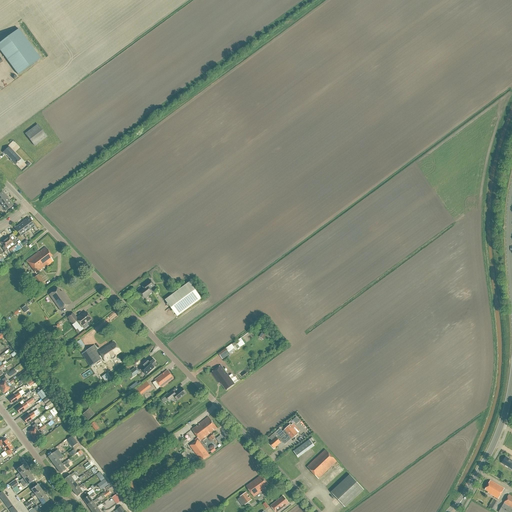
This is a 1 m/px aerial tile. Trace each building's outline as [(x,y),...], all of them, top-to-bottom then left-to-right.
[(19,29),(0,42),(0,50),(18,75),(40,59),(19,29)] [(47,137),(37,124),(25,134),(34,147),(47,137)] [(9,147),(3,152),(15,164),(21,159),(9,147)] [(0,207),(9,201),(6,196),(0,200),(0,205),(0,207)] [(13,206),(9,201),(0,207),(0,211),(2,210),(1,209),(2,208),(5,212),(13,206)] [(33,229),(35,231),(37,229),(29,218),(24,222),(30,229),(33,227),(34,228),(33,229)] [(32,233),(30,229),(24,222),(19,225),(28,236),(30,235),(32,233)] [(26,238),(28,236),(19,225),(15,229),(20,236),(24,234),(25,235),(24,236),(26,238)] [(9,245),(12,243),(14,245),(17,243),(14,239),(12,240),(9,236),(5,239),(5,240),(9,245)] [(9,245),(5,240),(1,243),(4,247),(2,248),(5,252),(8,250),(6,248),(9,245)] [(39,252),(27,261),(36,274),(41,271),(41,270),(43,268),(44,269),(53,262),(50,257),(52,256),(46,247),(39,252)] [(44,282),(39,274),(32,279),(38,286),(44,282)] [(146,288),(139,293),(144,298),(145,298),(145,299),(148,297),(147,296),(152,292),(150,289),(154,286),(150,280),(144,285),(146,288)] [(165,300),(177,316),(201,298),(189,282),(165,300)] [(60,311),(70,304),(62,292),(60,293),(58,289),(49,295),(60,311)] [(91,320),(86,312),(80,317),(79,316),(77,318),(73,313),(67,318),(73,324),(77,321),(81,327),(91,320)] [(80,349),(85,346),(81,339),(76,343),(80,349)] [(218,354),(222,360),(236,350),(241,347),(237,341),(232,345),(232,344),(218,354)] [(114,343),(99,352),(101,356),(99,357),(96,351),(97,350),(94,345),(81,354),(90,367),(101,360),(101,359),(102,358),(105,362),(111,358),(111,359),(113,359),(115,358),(115,356),(120,352),(114,343)] [(152,365),(155,361),(152,358),(150,360),(149,359),(141,366),(142,367),(140,369),(146,376),(155,368),(152,365)] [(229,376),(221,366),(211,373),(218,383),(220,382),(226,391),(235,384),(234,384),(238,381),(235,377),(234,377),(232,374),(229,376)] [(14,369),(9,372),(11,376),(16,373),(16,372),(19,370),(18,367),(14,369)] [(133,377),(140,372),(136,367),(129,372),(133,377)] [(161,388),(173,379),(167,371),(155,380),(161,388)] [(102,376),(106,382),(111,378),(107,372),(102,376)] [(3,382),(0,384),(0,388),(1,389),(7,385),(9,383),(8,382),(7,380),(8,380),(5,377),(2,380),(3,382)] [(7,385),(1,389),(4,393),(9,389),(10,391),(14,388),(12,386),(11,386),(10,384),(15,381),(13,378),(8,382),(9,383),(7,385)] [(34,378),(28,383),(30,386),(37,381),(34,378)] [(182,387),(176,392),(175,393),(173,391),(171,392),(166,397),(169,401),(175,397),(178,401),(187,394),(182,387)] [(47,396),(42,390),(37,393),(42,400),(47,396)] [(17,399),(21,396),(19,393),(15,396),(14,395),(11,398),(12,398),(9,400),(11,404),(14,401),(15,402),(18,400),(17,399)] [(28,406),(26,403),(26,402),(22,405),(21,405),(19,407),(16,410),(19,414),(22,411),(22,412),(25,410),(24,409),(26,407),(28,406)] [(53,416),(58,413),(54,408),(50,411),(53,416)] [(33,412),(29,415),(26,417),(23,419),(26,423),(29,421),(29,422),(32,419),(36,416),(40,413),(37,410),(33,412)] [(92,417),(87,411),(83,414),(88,420),(92,417)] [(217,428),(208,417),(199,425),(197,427),(196,426),(192,430),(198,439),(195,441),(196,442),(190,446),(202,462),(210,456),(199,442),(200,441),(217,428)] [(33,428),(28,432),(31,436),(38,431),(36,428),(38,427),(36,424),(32,426),(33,428)] [(298,434),(290,425),(284,430),(292,439),(298,434)] [(285,435),(280,429),(270,438),(272,441),(269,443),(274,449),(281,443),(278,440),(280,438),(280,439),(285,435)] [(38,431),(31,436),(34,439),(39,436),(40,438),(44,435),(42,432),(40,433),(38,431)] [(221,435),(217,438),(220,443),(225,440),(221,435)] [(67,440),(72,448),(78,443),(73,436),(67,440)] [(313,444),(310,439),(294,451),(299,457),(314,446),(313,444)] [(0,445),(1,446),(3,449),(10,444),(7,440),(4,442),(2,440),(0,441),(0,445)] [(10,450),(13,448),(10,444),(3,449),(7,455),(11,452),(10,450)] [(54,453),(48,457),(53,463),(58,459),(55,454),(57,453),(57,454),(60,452),(58,450),(54,453)] [(307,467),(318,479),(337,462),(325,450),(307,467)] [(58,459),(53,463),(57,468),(62,464),(59,460),(61,459),(61,460),(64,458),(62,456),(58,459)] [(508,467),(511,470),(511,460),(505,457),(502,462),(506,465),(505,466),(508,467)] [(62,464),(57,468),(61,474),(66,470),(63,466),(65,465),(65,466),(68,464),(66,461),(62,464)] [(20,474),(26,470),(23,465),(16,469),(19,473),(16,476),(17,477),(20,475),(20,474)] [(30,475),(26,470),(20,474),(20,475),(23,478),(19,480),(21,482),(24,480),(24,479),(30,475)] [(71,476),(65,480),(69,485),(75,481),(77,479),(75,476),(76,475),(75,473),(71,476)] [(27,485),(34,480),(30,475),(24,479),(24,480),(26,483),(23,486),(25,488),(28,485),(27,485)] [(363,490),(350,475),(331,493),(345,507),(363,490)] [(264,487),(268,484),(263,477),(262,478),(260,476),(246,487),(254,497),(261,493),(263,495),(265,493),(263,491),(266,489),(264,487)] [(75,481),(69,485),(73,491),(79,487),(76,483),(77,482),(78,482),(81,480),(79,478),(77,479),(75,481)] [(109,484),(105,480),(98,485),(99,487),(101,485),(103,488),(109,484)] [(485,490),(489,492),(488,493),(498,499),(504,488),(490,481),(485,490)] [(131,482),(127,485),(135,496),(139,492),(131,482)] [(79,487),(73,491),(78,497),(83,493),(80,489),(81,487),(82,488),(85,486),(83,484),(79,487)] [(31,496),(28,498),(29,499),(32,498),(35,495),(41,490),(37,485),(31,490),(34,493),(31,496)] [(35,495),(32,498),(34,501),(36,503),(39,500),(38,500),(45,495),(41,490),(35,495)] [(248,495),(246,492),(239,497),(240,498),(238,500),(242,506),(244,504),(245,505),(252,500),(250,497),(248,498),(247,496),(248,495)] [(93,493),(84,500),(88,506),(93,502),(90,498),(92,496),(92,497),(95,495),(93,493)] [(42,505),(48,500),(45,495),(38,500),(39,500),(41,504),(38,506),(39,508),(43,505),(42,505)] [(121,501),(116,495),(112,498),(117,504),(121,501)] [(511,508),(511,496),(509,495),(503,504),(511,508)] [(275,511),(277,511),(289,503),(283,496),(271,506),(275,511)] [(93,502),(88,506),(92,511),(97,507),(94,503),(96,502),(96,503),(99,501),(98,499),(93,502)] [(498,503),(493,500),(489,507),(494,510),(498,503)]
